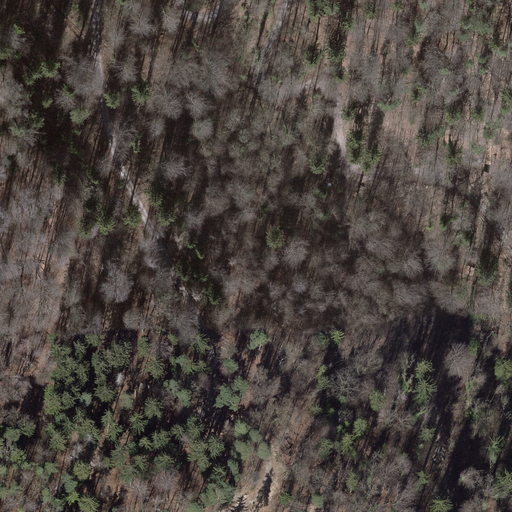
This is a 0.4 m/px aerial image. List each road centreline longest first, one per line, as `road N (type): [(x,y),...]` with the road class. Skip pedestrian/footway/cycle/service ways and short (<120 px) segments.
road 1 (track): [(28,511),(114,452),(177,433),(206,410),(213,361),(123,170),(102,92),(96,0)]
road 2 (track): [(346,163),(336,87),(322,80),(276,93),(262,86),(290,0)]
road 3 (track): [(346,163),(369,173),(444,178),(477,196),(511,246)]
road 4 (track): [(206,410),(267,448),(269,475),(258,497),(231,511)]
road 5 (track): [(454,511),(435,386),(424,369)]
road 6 (track): [(371,293),(346,242),(346,163)]
